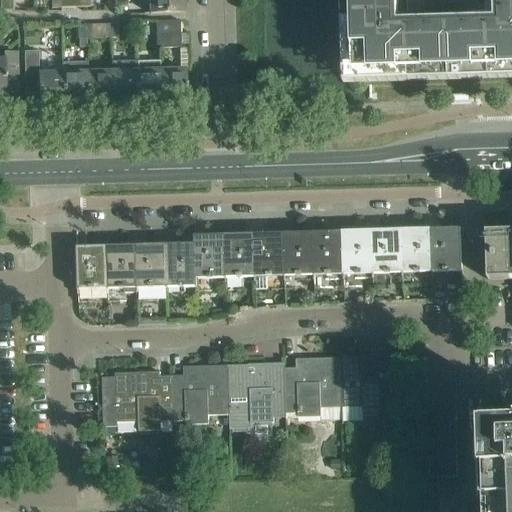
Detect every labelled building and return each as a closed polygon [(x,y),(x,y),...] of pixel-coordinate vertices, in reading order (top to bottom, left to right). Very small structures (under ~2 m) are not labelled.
[(13,12),(12,0),(0,0),(0,2),(0,12),(13,12)] [(51,0),(51,9),(63,9),(63,0),(51,0)] [(74,0),(63,0),(63,9),(75,9),(74,0)] [(78,0),(79,9),(91,8),(90,0),(78,0)] [(184,13),(183,0),(149,0),(150,14),(184,13)] [(511,0),(341,0),(344,73),(357,73),(357,74),(357,78),(357,86),(367,85),(369,85),(511,80),(511,0)] [(16,19),(0,19),(0,31),(17,31),(16,19)] [(180,21),(156,22),(157,49),(181,48),(180,21)] [(94,39),(105,39),(105,25),(93,26),(94,39)] [(117,25),(105,25),(105,39),(117,39),(117,25)] [(90,39),(89,26),(77,26),(78,40),(90,39)] [(189,48),(181,48),(182,70),(160,71),(161,107),(186,106),(185,70),(190,70),(189,48)] [(38,110),(64,110),(62,74),(38,75),(38,52),(24,53),(25,95),(38,95),(38,110)] [(0,95),(6,95),(6,94),(19,93),(17,53),(3,53),(4,60),(0,59),(0,95)] [(160,71),(160,61),(135,62),(136,107),(161,107),(160,71)] [(112,108),(136,107),(135,62),(111,63),(112,72),(112,108)] [(87,64),(63,64),(63,74),(62,74),(64,110),(88,109),(87,73),(88,73),(87,64)] [(88,109),(112,108),(112,72),(107,73),(88,73),(87,73),(88,109)] [(433,301),(463,300),(461,230),(431,231),(433,278),(433,301)] [(403,279),(433,278),(431,231),(402,232),(403,279)] [(344,280),(374,280),(372,232),(343,233),(344,280)] [(374,280),(403,279),(402,232),(372,232),(374,280)] [(511,232),(487,233),(488,280),(511,279),(511,232)] [(315,281),(344,280),(343,233),(313,234),(315,281)] [(285,282),(315,281),(313,234),(284,235),(285,282)] [(284,235),(254,236),(256,283),(256,293),(268,293),(267,283),(285,282),(284,235)] [(226,284),(256,283),(254,236),(225,237),(226,284)] [(197,285),(198,285),(226,284),(225,237),(195,238),(196,245),(197,285)] [(198,292),(198,285),(197,285),(196,245),(166,246),(168,293),(198,292)] [(137,247),(138,294),(168,293),(166,246),(137,247)] [(137,247),(107,248),(109,295),(138,294),(137,247)] [(79,296),(109,295),(107,248),(77,249),(79,296)] [(386,358),(341,359),(342,408),(363,408),(363,417),(379,417),(380,429),(399,428),(398,362),(386,362),(386,358)] [(296,369),(285,370),(286,414),(298,413),(298,418),(321,418),(321,422),(342,421),(342,408),(341,359),(296,361),(296,369)] [(273,366),(228,367),(230,415),(230,429),(233,429),(251,429),(251,423),(272,423),(274,423),(274,420),(274,414),(286,414),(285,370),(273,370),(273,366)] [(184,377),(172,377),(173,421),(186,421),(186,425),(209,425),(208,416),(229,415),(228,367),(184,368),(184,377)] [(161,421),(173,421),(172,377),(161,378),(161,373),(115,375),(115,379),(102,379),(104,428),(118,428),(118,423),(138,422),(139,431),(161,430),(161,421)] [(487,462),(488,492),(488,493),(492,493),(492,504),(490,504),(490,511),(511,511),(511,427),(483,429),(484,462),(487,462)] [(458,511),(459,508),(458,499),(458,477),(445,478),(429,478),(207,485),(207,511),(458,511)]
